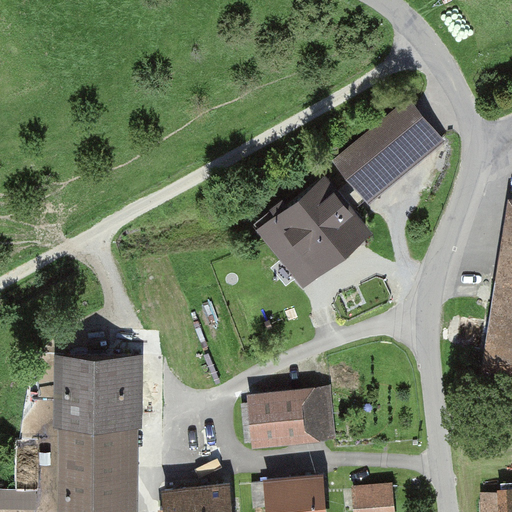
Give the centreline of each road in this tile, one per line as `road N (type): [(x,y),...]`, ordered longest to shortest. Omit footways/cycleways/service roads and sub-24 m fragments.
road 1 (track): [(84,246),(180,398),(216,403),(379,323),(426,320)]
road 2 (track): [(84,246),(444,57)]
road 3 (residential): [(483,146),(430,287),(426,320),(446,511)]
road 4 (unclassified): [(483,146),(444,57),(400,12),(374,0)]
